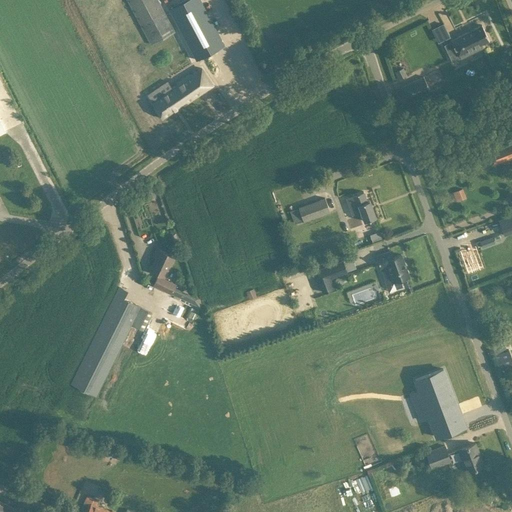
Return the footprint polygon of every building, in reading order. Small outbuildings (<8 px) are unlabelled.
[(128,0),(152,44),(175,31),(158,0),(128,0)] [(185,0),(169,9),(196,59),(224,44),(200,0),(185,0)] [(451,40),(459,58),(483,47),(481,44),(489,40),(482,25),(475,28),(474,26),(473,27),(473,29),(451,40)] [(144,52),(141,53),(147,64),(150,62),(178,46),(172,36),(144,52)] [(403,67),(394,71),(398,79),(407,75),(403,67)] [(152,101),(163,118),(213,84),(202,68),(172,87),(152,101)] [(423,76),(400,87),(407,101),(444,83),(438,69),(423,76)] [(491,151),(487,153),(488,154),(491,162),(492,164),(509,158),(511,156),(511,143),(491,151)] [(465,197),(462,188),(453,191),(456,200),(460,198),(460,199),(465,197)] [(156,189),(147,189),(147,197),(151,196),(151,198),(156,198),(156,189)] [(363,191),(346,197),(351,210),(352,215),(361,212),(364,221),(365,220),(375,217),(369,200),(367,201),(363,191)] [(290,210),(295,223),(330,211),(325,198),(290,210)] [(511,215),(499,220),(504,235),(511,231),(511,215)] [(369,234),(372,242),(382,239),(379,231),(369,234)] [(492,237),(480,241),(482,247),(495,243),(492,237)] [(150,270),(165,277),(175,257),(157,248),(153,256),(156,257),(150,270)] [(387,264),(394,281),(409,276),(401,254),(392,257),(390,251),(391,250),(376,255),(380,267),(387,264)] [(314,270),(322,293),(334,288),(330,278),(347,272),(343,260),(314,270)] [(158,275),(153,285),(172,294),(175,287),(177,284),(158,275)] [(80,388),(96,396),(140,307),(123,298),(127,291),(119,287),(71,383),(80,388)] [(193,320),(197,310),(174,302),(170,312),(193,320)] [(140,307),(131,325),(133,325),(143,331),(152,313),(142,308),(140,307)] [(503,342),(491,346),(495,354),(498,353),(506,350),(503,342)] [(506,350),(498,353),(504,368),(511,365),(511,357),(509,349),(506,350)] [(443,368),(415,379),(436,436),(465,425),(443,368)] [(459,449),(467,471),(474,468),(484,465),(475,442),(466,446),(459,449)] [(426,452),(432,467),(451,460),(445,445),(426,452)] [(103,454),(117,458),(118,451),(105,447),(103,454)] [(83,505),(79,511),(133,511),(127,509),(125,511),(114,511),(96,504),(98,499),(94,497),(91,505),(85,502),(88,495),(87,494),(83,505)] [(0,511),(14,511),(16,509),(0,501),(0,511)]
